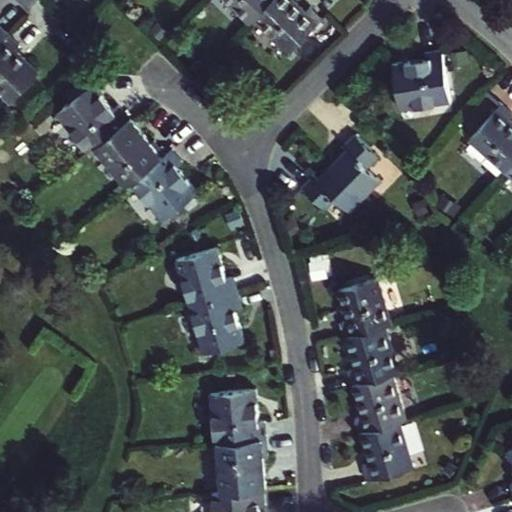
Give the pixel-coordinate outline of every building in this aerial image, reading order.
[(228,0),(251,22),(256,17),(272,0),(228,0)] [(309,10),(298,0),(272,0),(256,17),(290,51),(324,17),(313,6),(309,10)] [(0,42),(9,33),(0,24),(0,42)] [(40,71),(16,49),(20,44),(9,33),(0,42),(0,90),(11,101),(40,71)] [(426,57),(394,62),(401,108),(448,100),(440,49),(426,52),(426,57)] [(57,110),(89,151),(96,145),(131,118),(120,104),(114,108),(94,83),(88,88),(83,81),(67,93),(72,99),(57,110)] [(469,139),(505,171),(511,162),(511,120),(509,118),(511,114),(511,112),(502,103),(469,139)] [(131,118),(96,145),(127,183),(132,179),(166,152),(156,139),(153,142),(132,116),(131,118)] [(348,149),(334,163),(366,195),(381,180),(367,165),(378,155),(356,133),(344,145),(348,149)] [(166,152),(132,179),(163,218),(199,191),(178,164),(183,160),(173,147),(166,152)] [(350,210),(366,195),(334,163),(319,178),(315,174),(303,185),(325,207),(336,196),(350,210)] [(178,257),(192,303),(238,290),(234,275),(227,277),(218,245),(178,257)] [(341,320),(345,335),(385,323),(390,322),(376,276),(337,287),(346,319),(341,320)] [(245,338),(236,307),(243,306),(238,290),(192,303),(206,349),(245,338)] [(399,370),(385,323),(345,335),(354,366),(349,368),(353,384),(393,372),(399,370)] [(356,416),(360,431),(399,419),(406,418),(393,372),(353,384),(362,414),(356,416)] [(211,391),(216,440),(217,440),(268,435),(266,418),(259,418),(256,386),(211,391)] [(413,465),(399,419),(360,431),(369,463),(363,464),(367,478),(413,465)] [(268,435),(217,440),(222,491),(265,486),(267,486),(264,454),(269,453),(268,435)] [(222,491),(213,491),(214,511),(260,511),(260,504),(266,503),(265,486),(222,491)]
